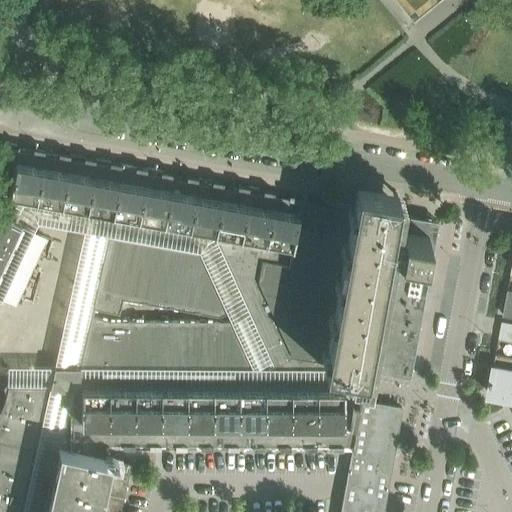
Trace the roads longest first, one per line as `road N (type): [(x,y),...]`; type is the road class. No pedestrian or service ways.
road 1 (residential): [(488,185),(74,105)]
road 2 (residential): [(424,511),(488,185)]
